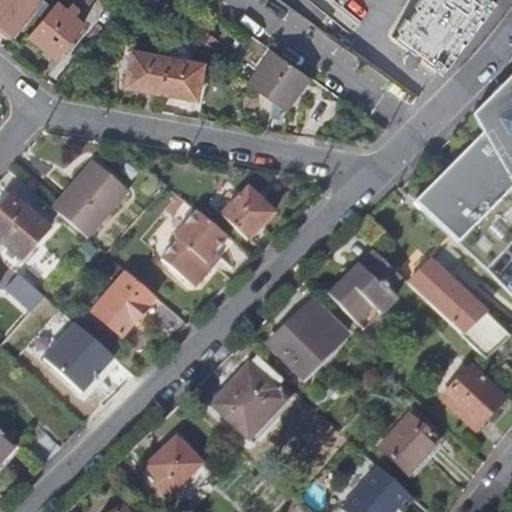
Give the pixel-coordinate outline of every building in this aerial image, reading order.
[(0,0),(0,21),(14,34),(42,1),(40,0),(0,0)] [(94,0),(77,0),(88,8),(94,0)] [(416,0),(409,9),(413,11),(404,23),(401,20),(392,32),(395,36),(390,42),(410,56),(417,54),(419,56),(415,61),(435,75),(439,69),(444,70),(452,59),(449,57),(457,46),(460,49),(470,36),(466,33),(475,22),(479,24),(487,13),(485,10),(489,3),(484,0),(416,0)] [(85,23),(59,1),(30,34),(57,55),(85,23)] [(196,47),(174,30),(167,58),(194,63),(196,47)] [(126,87),(160,93),(167,58),(133,52),(126,87)] [(285,112),(310,80),(272,52),(247,84),(274,103),(285,112)] [(194,63),(167,58),(160,93),(195,100),(203,64),(194,63)] [(490,280),(511,301),(511,108),(501,108),(491,97),(470,118),(479,136),(410,205),(411,205),(436,229),(461,252),(489,279),(490,280)] [(380,126),(387,117),(365,100),(358,109),(380,126)] [(80,186),(57,214),(88,240),(129,193),(94,162),(77,182),(80,186)] [(230,182),(210,199),(220,210),(239,194),(230,182)] [(274,216),(248,191),(223,217),(248,241),(274,216)] [(49,230),(12,197),(0,210),(0,241),(21,260),(49,230)] [(228,238),(196,212),(174,238),(177,241),(161,260),(189,284),(198,284),(208,272),(207,264),(228,238)] [(383,236),(366,220),(354,233),(371,249),(383,236)] [(389,292),(401,279),(375,254),(356,273),(353,270),(328,295),(357,322),(371,307),(379,314),(395,298),(389,292)] [(108,259),(94,275),(103,283),(117,267),(108,259)] [(430,263),(407,284),(443,319),(463,339),(484,315),(430,263)] [(33,312),(46,296),(19,273),(6,289),(33,312)] [(126,275),(92,311),(119,338),(154,299),(126,275)] [(345,337),(317,307),(313,303),(270,343),(302,378),(345,337)] [(154,319),(174,337),(185,326),(165,309),(154,319)] [(510,339),(484,315),(463,339),(486,361),(510,339)] [(43,354),(81,394),(117,361),(79,320),(43,354)] [(265,384),(275,374),(255,356),(209,403),(246,440),(283,402),(265,384)] [(441,400),(474,431),(505,400),(472,369),(441,400)] [(439,444),(409,417),(379,449),(409,477),(439,444)] [(20,443),(41,464),(59,448),(37,427),(20,443)] [(0,432),(0,461),(14,445),(0,432)] [(177,437),(149,466),(164,482),(159,486),(168,495),(172,492),(181,500),(209,472),(177,437)] [(398,511),(403,511),(414,501),(379,469),(341,510),(342,511),(390,511),(394,508),(398,511)] [(134,511),(124,501),(109,508),(104,511),(134,511)]
